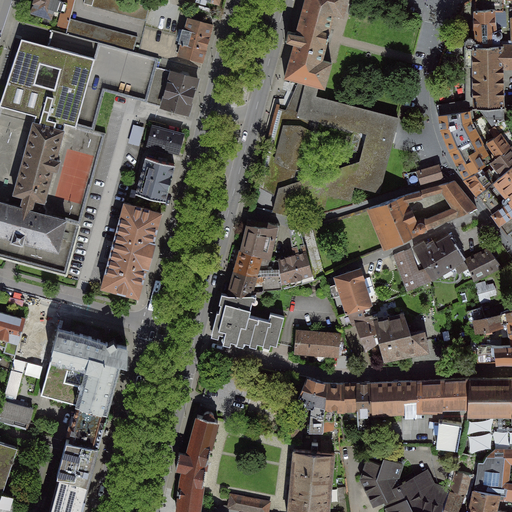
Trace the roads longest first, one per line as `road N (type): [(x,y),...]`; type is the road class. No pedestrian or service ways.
road 1 (residential): [(511,370),(331,374),(194,346)]
road 2 (residential): [(456,177),(303,224),(230,210)]
road 3 (secondary): [(151,323),(100,511)]
road 4 (residential): [(443,0),(427,85),(431,131),(456,177)]
road 5 (secondary): [(153,511),(194,346)]
road 6 (secondary): [(193,166),(151,323)]
road 7 (residential): [(151,323),(0,283)]
road 8 (secondary): [(194,346),(230,210)]
